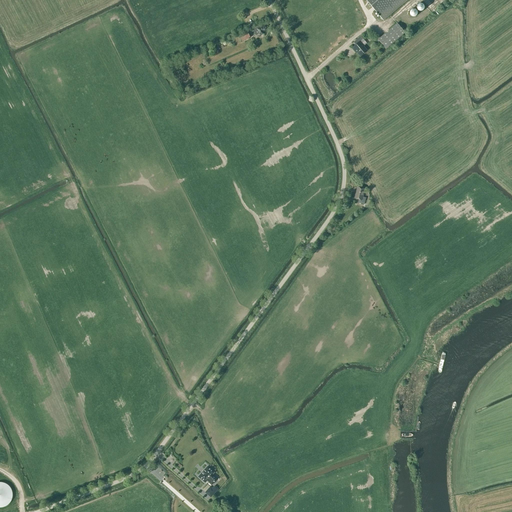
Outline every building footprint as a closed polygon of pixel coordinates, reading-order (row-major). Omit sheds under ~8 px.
[(365,0),(382,20),(405,0),(365,0)] [(385,49),(405,33),(397,24),(377,40),(385,49)] [(255,36),(259,34),(259,36),(263,34),(262,32),(266,30),(265,29),(266,28),(265,27),(264,27),(264,26),(260,28),(260,27),(253,31),(255,36)] [(241,41),(250,38),(247,32),(239,36),(241,41)] [(366,51),(361,45),(362,44),(360,42),(352,48),(354,51),(355,51),(360,56),(366,51)] [(364,205),(366,198),(363,197),(365,190),(357,188),(354,198),(359,200),(358,203),(364,205)] [(212,485),(217,479),(213,475),(215,473),(207,466),(198,477),(205,484),(207,481),(212,485)] [(0,507),(0,508),(2,507),(4,507),(5,506),(7,506),(8,505),(9,504),(10,503),(11,501),(12,500),(12,498),(12,497),(12,495),(12,493),(12,491),(11,490),(11,488),(9,487),(8,485),(7,484),(5,484),(4,483),(2,483),(0,482),(0,507)]
